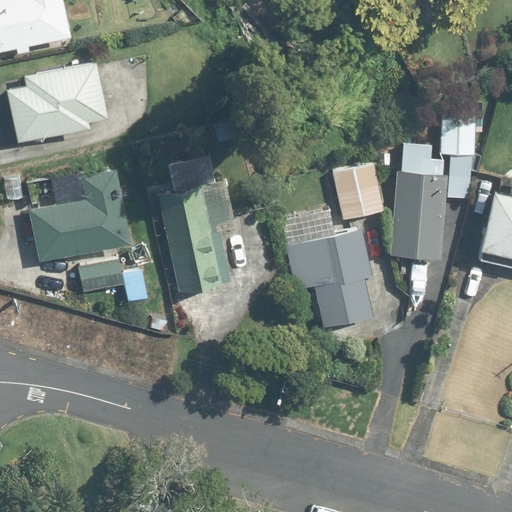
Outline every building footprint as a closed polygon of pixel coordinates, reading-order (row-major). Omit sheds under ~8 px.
[(0,0),(0,46),(72,32),(65,0),(0,0)] [(24,70),(27,82),(8,86),(19,136),(92,120),(90,112),(106,109),(94,54),(24,70)] [(478,112),(444,111),(443,150),(477,151),(478,112)] [(176,186),(159,190),(183,286),(231,274),(220,226),(236,222),(218,152),(171,163),(176,186)] [(403,166),(396,166),(394,250),(443,251),(446,158),(404,157),(403,166)] [(374,161),(333,170),(343,216),(384,207),(374,161)] [(88,191),(29,204),(40,255),(131,236),(116,164),(84,171),(88,191)] [(511,189),(495,186),(477,256),(511,265),(511,189)] [(330,204),(280,215),(295,284),(315,280),(324,321),(373,311),(364,272),(373,270),(363,223),(335,229),(330,204)] [(84,288),(138,278),(137,268),(122,271),(119,255),(79,262),(84,288)]
